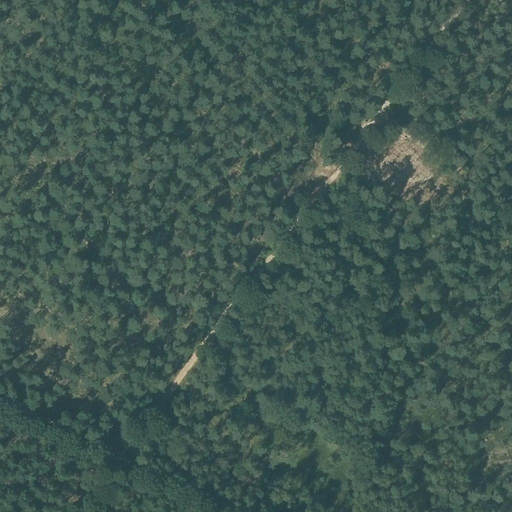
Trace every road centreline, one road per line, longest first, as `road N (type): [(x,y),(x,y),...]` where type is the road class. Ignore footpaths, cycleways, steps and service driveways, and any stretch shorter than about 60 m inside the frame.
road 1 (track): [(120,457),(462,0)]
road 2 (track): [(511,210),(376,115)]
road 3 (track): [(120,457),(0,399)]
road 4 (track): [(233,511),(120,457)]
